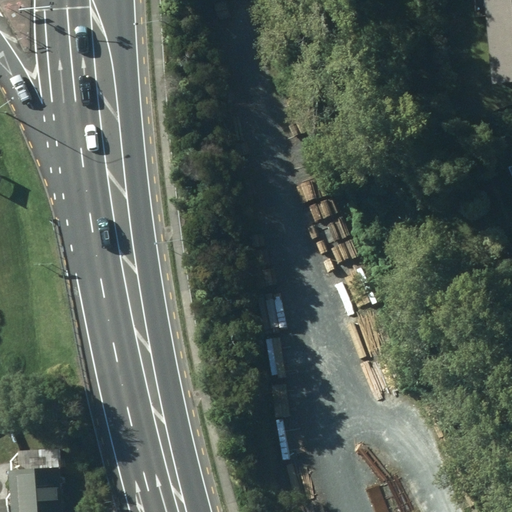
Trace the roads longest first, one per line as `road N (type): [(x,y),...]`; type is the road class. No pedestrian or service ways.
road 1 (primary): [(110,162),(206,511)]
road 2 (primary): [(106,283),(0,56)]
road 3 (primary): [(153,511),(106,283)]
road 4 (primary): [(95,0),(110,162)]
road 5 (primary): [(106,283),(110,162)]
